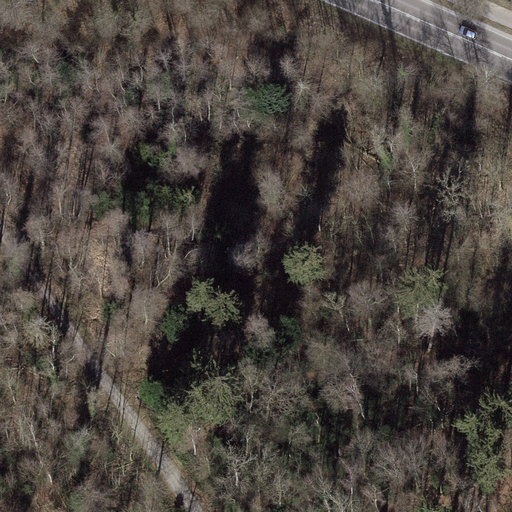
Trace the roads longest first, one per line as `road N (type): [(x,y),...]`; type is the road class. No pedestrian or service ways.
road 1 (track): [(197,511),(0,221)]
road 2 (primary): [(373,0),(511,60)]
